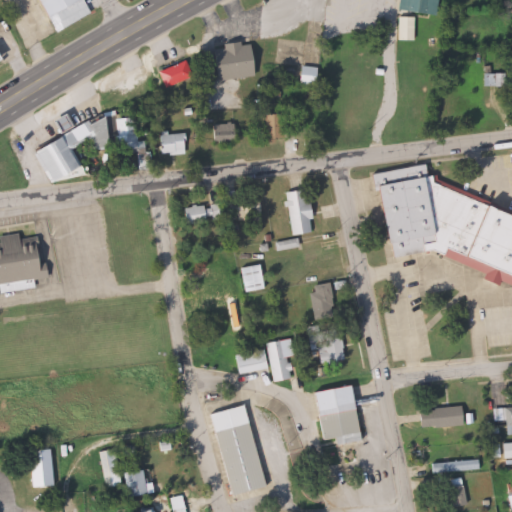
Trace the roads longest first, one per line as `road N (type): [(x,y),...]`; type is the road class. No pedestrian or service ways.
road 1 (residential): [(406,508),(221,509),(175,334),(155,182)]
road 2 (residential): [(0,201),(511,140)]
road 3 (residential): [(406,511),(334,160)]
road 4 (trunk): [(0,110),(192,0)]
road 5 (residential): [(379,374),(511,361)]
